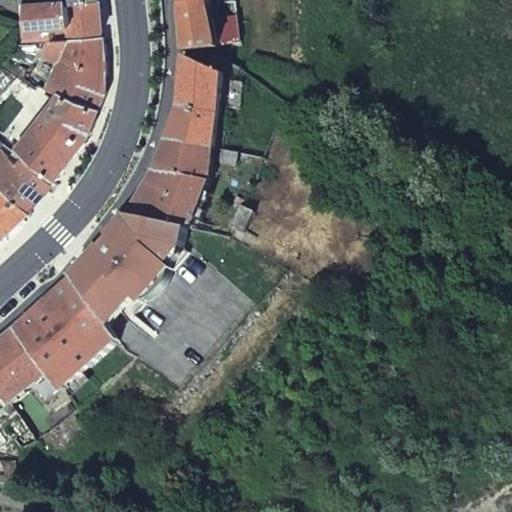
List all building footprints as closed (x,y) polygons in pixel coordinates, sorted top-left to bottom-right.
[(72,24),(70,1),(69,0),(62,0),(54,1),(42,2),(28,4),(28,16),(29,27),(24,39),(32,39),(49,37),(47,27),(70,24),(72,24)] [(71,36),(104,32),(99,0),(82,0),(70,1),(72,24),(70,24),(71,36)] [(181,0),(181,6),(185,53),(218,49),(208,0),(181,0)] [(28,16),(28,4),(18,5),(19,16),(28,16)] [(50,60),(38,88),(56,92),(58,90),(100,108),(107,92),(106,59),(104,38),(37,44),(34,54),(50,60)] [(219,120),(227,122),(229,109),(220,108),(224,81),(224,75),(185,57),(180,113),(168,143),(216,151),(219,120)] [(242,83),(224,81),(220,108),(229,109),(239,110),(242,83)] [(15,147),(56,180),(88,140),(100,108),(58,90),(56,92),(15,147)] [(216,151),(224,152),(227,122),(219,120),(216,151)] [(238,154),(224,152),(216,151),(168,143),(157,173),(131,217),(190,229),(193,229),(211,182),(214,164),(236,167),(238,154)] [(53,184),(24,160),(18,166),(0,151),(0,187),(1,187),(30,211),(53,184)] [(0,187),(0,234),(3,237),(30,211),(1,187),(0,187)] [(243,207),(245,201),(238,198),(234,206),(242,209),(243,207)] [(242,209),(233,229),(245,235),(255,213),(243,207),(242,209)] [(104,248),(75,281),(112,329),(125,314),(132,322),(147,305),(145,303),(175,269),(177,271),(192,254),(186,248),(190,229),(131,217),(112,239),(115,241),(107,251),(104,248)] [(175,269),(145,303),(147,305),(149,304),(156,300),(161,296),(168,289),(173,281),(175,275),(177,271),(175,269)] [(17,332),(50,375),(62,392),(65,390),(121,341),(112,329),(75,281),(17,332)] [(10,403),(50,375),(17,332),(0,347),(0,389),(7,398),(10,403)] [(65,390),(62,392),(59,395),(63,401),(69,396),(65,390)] [(25,422),(10,403),(7,398),(0,403),(0,425),(1,427),(0,427),(0,431),(7,440),(10,438),(20,451),(33,447),(40,441),(25,422)] [(43,439),(50,434),(36,415),(25,422),(40,441),(43,439)] [(88,435),(74,415),(50,434),(43,439),(56,458),(68,449),(88,435)] [(0,461),(16,463),(18,487),(60,489),(62,467),(20,458),(20,451),(10,438),(7,440),(0,431),(0,427),(1,427),(0,425),(0,461)] [(205,435),(186,454),(193,460),(211,441),(205,435)] [(0,461),(0,483),(18,487),(16,463),(0,461)]
